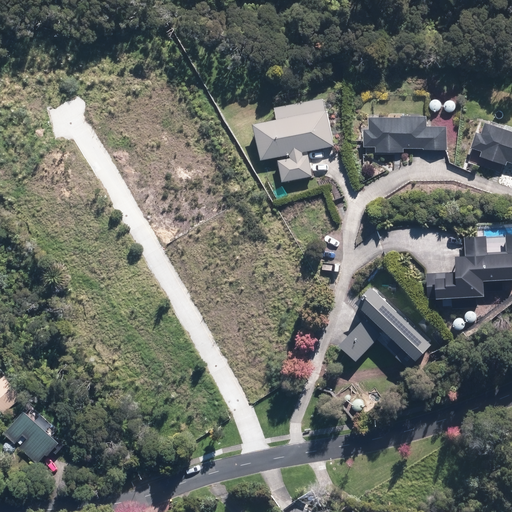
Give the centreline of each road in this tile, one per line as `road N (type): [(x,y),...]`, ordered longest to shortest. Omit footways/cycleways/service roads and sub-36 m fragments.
road 1 (residential): [(68,108),(243,402),(265,460)]
road 2 (residential): [(7,511),(107,504),(265,460)]
road 3 (residential): [(265,460),(432,423),(511,393)]
